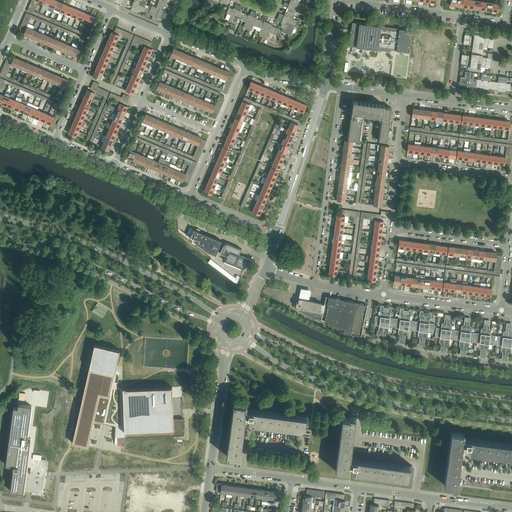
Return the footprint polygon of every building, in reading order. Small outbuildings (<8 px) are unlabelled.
[(44,0),(43,4),(41,7),(47,10),(50,0),(44,0)] [(55,0),(50,0),(47,10),(52,12),(54,8),(57,1),(55,0)] [(290,0),(289,3),(302,9),(303,5),(297,2),(298,0),(290,0)] [(60,11),(63,3),(57,1),(54,8),(60,11)] [(145,7),(133,2),(132,6),(133,6),(131,10),(130,10),(137,13),(138,9),(144,11),(146,7),(145,7)] [(65,13),(68,5),(63,3),(60,11),(65,13)] [(302,9),(289,3),(287,7),(288,8),(287,12),(292,14),(294,15),(296,11),(303,14),(305,10),(302,9)] [(162,10),(163,6),(158,4),(156,7),(152,5),(150,9),(161,14),(163,10),(162,10)] [(65,13),(64,15),(67,16),(68,14),(71,15),(74,8),(68,5),(65,13)] [(231,24),(237,9),(233,8),(233,9),(229,7),(226,13),(227,13),(225,19),(228,20),(227,23),(231,24)] [(76,18),(80,10),(74,8),(71,15),(76,18)] [(147,8),(146,12),(153,15),(151,19),(158,22),(158,21),(157,21),(159,17),(160,18),(161,14),(150,9),(147,8)] [(241,12),(241,11),(237,9),(231,24),(235,26),(238,18),(242,20),(244,14),(241,12)] [(82,20),(85,12),(80,10),(76,18),(82,20)] [(291,18),(292,14),(287,12),(286,11),(283,18),(295,24),(298,25),(300,21),(291,18)] [(88,22),(91,15),(85,12),(82,20),(88,22)] [(247,29),(252,16),(249,14),(248,15),(245,14),(244,14),(242,20),(246,21),(243,27),(247,29)] [(93,25),(96,17),(91,15),(88,22),(93,25)] [(257,26),(260,20),(256,19),(257,18),(252,16),(247,29),(251,30),(254,25),(257,26)] [(292,32),(295,24),(283,18),(280,23),(282,23),(280,27),(282,28),(281,31),(287,33),(288,34),(290,33),(291,33),(292,32)] [(257,26),(256,30),(260,31),(259,34),(260,34),(259,36),(262,37),(263,35),(268,23),(264,21),(264,22),(260,21),(260,20),(257,26)] [(409,52),(412,30),(352,22),(349,46),(378,50),(378,48),(409,52)] [(263,35),(262,38),(265,39),(266,37),(267,37),(269,31),(277,35),(279,40),(283,39),(279,29),(276,27),(276,26),(275,27),(272,25),(272,24),(268,23),(263,35)] [(29,37),(32,29),(27,26),(25,29),(24,32),(24,34),(29,37)] [(35,39),(38,31),(32,29),(29,37),(35,39)] [(479,41),(480,31),(475,30),(474,36),(470,35),(470,38),(464,37),(464,39),(479,41)] [(40,41),(44,34),(38,31),(35,39),(40,41)] [(116,33),(114,32),(112,31),(109,37),(117,40),(119,34),(116,33)] [(488,40),(489,38),(485,37),(486,32),(480,31),(479,41),(494,43),(494,41),(488,40)] [(46,44),(49,36),(44,34),(40,41),(46,44)] [(51,46),(55,38),(49,36),(46,44),(51,46)] [(114,46),(117,40),(109,37),(107,42),(114,46)] [(57,49),(60,41),(55,38),(51,46),(57,49)] [(477,51),(479,41),(464,39),(464,41),(469,42),(469,45),(473,45),(472,50),(477,51)] [(63,51),(66,43),(60,41),(57,49),(63,51)] [(484,47),(487,47),(488,45),(493,45),(494,43),(479,41),(477,51),(483,52),(484,47)] [(112,51),(114,46),(107,42),(104,48),(112,51)] [(68,53),(71,46),(66,43),(63,51),(68,53)] [(150,48),(147,46),(145,45),(142,51),(150,54),(152,49),(150,48)] [(74,56),(77,48),(71,46),(68,53),(74,56)] [(79,58),(82,50),(77,48),(74,56),(79,58)] [(112,51),(104,48),(102,53),(110,57),(112,51)] [(176,58),(179,50),(173,48),(170,55),(176,58)] [(182,60),(185,53),(179,50),(176,58),(182,60)] [(476,61),(477,51),(472,50),(471,55),(468,55),(467,58),(462,57),(461,59),(476,61)] [(147,60),(150,54),(142,51),(140,56),(147,60)] [(485,60),(486,57),(482,57),(483,52),(477,51),(476,61),(491,63),(491,61),(485,60)] [(107,62),(110,57),(102,53),(100,59),(107,62)] [(187,63),(190,55),(185,53),(182,60),(187,63)] [(193,65),(196,57),(190,55),(187,63),(193,65)] [(147,60),(140,56),(138,62),(145,65),(147,60)] [(16,67),(19,59),(14,57),(12,60),(11,63),(11,64),(16,67)] [(198,67),(201,60),(196,57),(193,65),(198,67)] [(22,69),(25,61),(19,59),(16,67),(22,69)] [(105,68),(107,62),(100,59),(97,65),(105,68)] [(475,71),(476,61),(461,59),(461,61),(467,62),(466,64),(470,65),(469,70),(475,71)] [(204,70),(207,62),(201,60),(198,67),(204,70)] [(27,71),(31,64),(25,61),(22,69),(27,71)] [(485,64),(491,65),(491,63),(476,61),(475,71),(480,72),(481,67),(484,67),(485,64)] [(143,71),(145,65),(138,62),(135,68),(143,71)] [(209,72),(212,64),(207,62),(204,70),(209,72)] [(33,74),(36,66),(31,64),(27,71),(33,74)] [(215,74),(218,67),(212,64),(209,72),(215,74)] [(103,73),(105,68),(97,65),(95,70),(103,73)] [(39,76),(42,69),(36,66),(33,74),(39,76)] [(220,77),(224,69),(218,67),(215,74),(220,77)] [(143,71),(135,68),(133,73),(140,76),(143,71)] [(44,78),(47,71),(42,69),(39,76),(44,78)] [(220,77),(219,80),(225,82),(226,79),(227,76),(228,74),(229,72),(224,69),(220,77)] [(100,79),(103,73),(95,70),(93,76),(100,79)] [(50,81),(53,73),(47,71),(44,78),(50,81)] [(468,87),(470,72),(465,71),(464,77),(460,77),(459,84),(463,85),(463,86),(468,87)] [(476,86),(477,79),(473,78),(474,72),(470,72),(468,87),(472,87),(472,86),(476,86)] [(55,83),(59,76),(53,73),(50,81),(55,83)] [(138,82),(140,76),(133,73),(131,79),(138,82)] [(484,89),(486,74),(482,74),(481,80),(477,79),(476,86),(480,87),(480,88),(484,89)] [(486,74),(484,89),(489,90),(489,88),(493,89),(494,81),(490,81),(491,75),(489,75),(486,74)] [(61,86),(64,78),(59,76),(55,83),(61,86)] [(494,81),(493,89),(497,89),(497,91),(501,91),(503,76),(499,76),(498,82),(494,81)] [(503,76),(501,91),(505,92),(506,90),(510,91),(511,83),(507,83),(507,77),(503,76)] [(66,88),(70,80),(64,78),(61,86),(66,88)] [(136,87),(138,82),(131,79),(128,84),(136,87)] [(162,91),(165,83),(159,81),(156,88),(162,91)] [(253,91),(256,83),(251,81),(248,88),(253,91)] [(168,93),(171,86),(165,83),(162,91),(168,93)] [(257,97),(259,93),(262,85),(256,83),(253,91),(252,94),(257,97)] [(133,93),(136,87),(128,84),(126,90),(133,93)] [(264,95),(268,88),(262,85),(259,93),(264,95)] [(173,95),(176,88),(171,86),(168,93),(173,95)] [(179,98),(182,90),(176,88),(173,95),(179,98)] [(270,98),(273,90),(268,88),(264,95),(270,98)] [(95,92),(90,90),(87,89),(85,94),(92,97),(95,92)] [(184,100),(187,93),(182,90),(179,98),(184,100)] [(275,100),(279,93),(273,90),(270,98),(275,100)] [(193,95),(190,103),(195,105),(198,98),(200,94),(194,92),(193,95)] [(6,105),(9,97),(10,95),(5,93),(4,95),(1,103),(6,105)] [(190,103),(193,95),(187,93),(184,100),(190,103)] [(281,103),(284,95),(279,93),(275,100),(281,103)] [(90,103),(92,97),(85,94),(82,100),(90,103)] [(287,105),(290,97),(284,95),(281,103),(287,105)] [(12,107),(15,100),(9,97),(6,105),(12,107)] [(15,100),(12,107),(17,110),(22,100),(22,99),(17,97),(15,100)] [(204,100),(201,107),(206,110),(209,102),(211,99),(205,97),(204,100)] [(292,107),(295,100),(290,97),(287,105),(292,107)] [(201,107),(204,100),(198,98),(195,105),(201,107)] [(17,110),(23,112),(27,102),(22,100),(17,110)] [(88,108),(90,103),(82,100),(80,105),(88,108)] [(298,110),(301,102),(295,100),(292,107),(298,110)] [(247,109),(250,104),(243,101),(240,106),(247,109)] [(384,105),(353,101),(348,139),(359,140),(362,118),(381,121),(379,140),(387,141),(391,108),(384,107),(384,105)] [(27,102),(23,112),(29,114),(32,107),(33,105),(27,102)] [(214,108),(215,105),(209,102),(206,110),(212,112),(212,111),(214,108)] [(303,112),(306,106),(307,105),(301,102),(298,110),(303,112)] [(128,106),(125,105),(120,103),(118,108),(125,111),(128,106)] [(108,104),(107,108),(114,111),(115,110),(117,111),(115,114),(123,117),(125,111),(118,108),(118,109),(108,104)] [(88,108),(80,105),(78,111),(85,114),(88,108)] [(245,115),(247,109),(240,106),(238,112),(245,115)] [(34,117),(37,109),(32,107),(29,114),(34,117)] [(40,119),(43,112),(37,109),(34,117),(40,119)] [(83,120),(85,114),(78,111),(75,116),(83,120)] [(45,122),(48,114),(43,112),(40,119),(45,122)] [(248,116),(245,115),(238,112),(235,117),(243,120),(245,121),(248,116)] [(51,124),(54,116),(48,114),(45,122),(51,124)] [(121,123),(123,117),(115,114),(113,119),(121,123)] [(148,124),(151,116),(146,114),(143,121),(148,124)] [(81,125),(83,120),(75,116),(73,122),(81,125)] [(154,126),(157,119),(151,116),(148,124),(154,126)] [(240,126),(243,120),(235,117),(233,123),(240,126)] [(121,123),(113,119),(111,125),(118,128),(121,123)] [(159,128),(162,121),(157,119),(154,126),(159,128)] [(165,131),(168,123),(162,121),(159,128),(165,131)] [(296,130),(298,125),(291,121),(288,127),(296,130)] [(78,131),(81,125),(73,122),(71,127),(78,131)] [(170,133),(173,126),(168,123),(165,131),(170,133)] [(240,126),(233,123),(231,128),(238,131),(240,126)] [(118,128),(111,125),(108,131),(116,134),(118,128)] [(176,135),(179,128),(173,126),(170,133),(176,135)] [(76,136),(78,131),(71,127),(68,133),(76,136)] [(293,136),(296,130),(288,127),(286,133),(293,136)] [(181,138),(185,130),(179,128),(176,135),(181,138)] [(236,137),(238,131),(231,128),(228,134),(236,137)] [(187,140),(190,133),(185,130),(181,138),(187,140)] [(114,139),(116,134),(108,131),(106,136),(114,139)] [(192,143),(196,135),(190,133),(187,140),(192,143)] [(291,141),(293,136),(286,133),(284,138),(291,141)] [(233,142),(236,137),(228,134),(226,139),(233,142)] [(200,141),(201,138),(201,137),(196,135),(192,143),(198,145),(198,144),(200,141)] [(111,145),(114,139),(106,136),(104,142),(111,145)] [(289,147),(291,141),(284,138),(281,144),(289,147)] [(231,148),(233,142),(226,139),(224,145),(231,148)] [(109,151),(111,145),(104,142),(101,147),(109,151)] [(289,147),(281,144),(279,149),(286,152),(289,147)] [(228,155),(230,150),(223,146),(221,152),(228,155)] [(284,158),(286,152),(279,149),(276,155),(284,158)] [(132,160),(136,152),(130,150),(127,157),(132,160)] [(138,162),(141,155),(136,152),(132,160),(138,162)] [(226,161),(228,155),(221,152),(218,158),(226,161)] [(143,164),(147,157),(141,155),(138,162),(143,164)] [(282,163),(284,158),(276,155),(274,160),(282,163)] [(149,167),(152,159),(147,157),(143,164),(149,167)] [(218,158),(216,163),(223,166),(226,168),(228,162),(226,161),(218,158)] [(155,169),(158,162),(152,159),(149,167),(155,169)] [(279,169),(282,163),(274,160),(272,166),(279,169)] [(166,174),(170,164),(164,161),(163,164),(160,171),(166,174)] [(160,171),(163,164),(158,162),(155,169),(160,171)] [(221,172),(223,166),(216,163),(214,169),(221,172)] [(176,166),(170,164),(166,174),(171,176),(175,169),(176,166)] [(276,176),(279,170),(271,167),(269,173),(276,176)] [(177,179),(180,171),(175,169),(171,176),(177,179)] [(218,177),(221,172),(214,169),(211,174),(218,177)] [(183,181),(183,180),(184,177),(185,175),(186,173),(180,171),(177,179),(183,181)] [(274,181),(276,176),(269,173),(266,178),(274,181)] [(216,183),(218,177),(211,174),(209,180),(216,183)] [(272,187),(274,181),(266,178),(264,184),(272,187)] [(214,188),(216,183),(209,180),(206,185),(214,188)] [(272,187),(264,184),(262,189),(269,193),(272,187)] [(211,194),(214,188),(206,185),(204,191),(211,194)] [(259,188),(256,193),(259,195),(267,198),(269,193),(262,189),(259,188)] [(264,204),(267,198),(259,195),(257,200),(264,204)] [(262,209),(264,204),(257,200),(254,206),(262,209)] [(260,215),(262,209),(254,206),(252,212),(260,215)] [(222,241),(193,229),(189,237),(207,251),(216,255),(222,241)] [(241,249),(229,244),(228,243),(227,243),(226,243),(225,244),(224,244),(223,245),(222,246),(220,253),(227,256),(224,261),(244,269),(248,258),(239,254),(241,249)] [(310,291),(300,289),(298,298),(309,300),(310,291)] [(367,305),(341,299),(326,296),(324,304),(300,299),(298,308),(302,309),(302,312),(313,318),(324,320),(328,321),(328,324),(334,327),(344,329),(343,332),(361,336),(367,305)] [(384,322),(386,307),(384,307),(383,311),(381,311),(380,316),(375,315),(374,320),(384,322)] [(394,323),(395,318),(390,318),(391,313),(388,312),(389,308),(386,307),(384,322),(394,323)] [(404,324),(406,310),(403,310),(403,314),(400,314),(400,319),(395,318),(394,323),(404,324)] [(414,325),(415,321),(410,320),(410,315),(408,315),(409,310),(406,310),(404,324),(414,325)] [(424,327),(426,313),(423,313),(422,317),(420,316),(419,321),(415,321),(414,325),(424,327)] [(428,313),(426,313),(424,327),(434,328),(434,323),(429,323),(430,318),(428,317),(428,313)] [(445,333),(447,319),(444,319),(444,323),(441,323),(441,328),(436,327),(435,332),(445,333)] [(455,335),(456,330),(451,329),(451,324),(449,324),(450,320),(447,319),(445,333),(455,335)] [(383,335),(384,322),(374,320),(374,325),(379,326),(378,331),(380,331),(380,335),(383,335)] [(394,327),(394,323),(384,322),(383,335),(385,336),(386,332),(388,332),(389,327),(394,327)] [(465,336),(467,322),(464,322),(463,326),(461,326),(461,331),(456,330),(455,335),(465,336)] [(475,337),(475,333),(471,332),(471,327),(469,327),(470,323),(467,322),(465,336),(475,337)] [(402,338),(404,324),(394,323),(394,327),(398,328),(398,333),(400,334),(399,338),(402,338)] [(413,330),(414,325),(404,324),(402,338),(405,338),(405,334),(408,335),(408,329),(413,330)] [(422,341),(424,327),(414,325),(413,330),(418,331),(417,336),(420,336),(419,340),(422,341)] [(485,339),(487,325),(484,325),(483,329),(481,328),(480,333),(475,333),(475,337),(485,339)] [(489,325),(487,325),(485,339),(495,340),(495,335),(490,335),(491,330),(489,330),(489,325)] [(433,333),(434,328),(424,327),(422,341),(425,341),(425,337),(427,337),(428,332),(433,333)] [(507,342),(509,328),(506,327),(505,332),(503,331),(502,336),(497,336),(497,340),(507,342)] [(443,347),(445,333),(435,332),(435,337),(440,337),(439,342),(441,343),(441,347),(443,347)] [(454,339),(455,335),(445,333),(443,347),(446,348),(447,344),(449,344),(450,339),(454,339)] [(463,350),(465,336),(455,335),(454,339),(459,340),(459,345),(461,345),(460,350),(463,350)] [(474,342),(475,337),(465,336),(463,350),(466,350),(466,346),(469,347),(469,341),(474,342)] [(483,353),(485,339),(475,337),(474,342),(479,343),(478,348),(481,348),(480,352),(483,353)] [(494,345),(495,340),(485,339),(483,353),(486,353),(486,349),(488,349),(489,344),(494,345)] [(505,356),(507,342),(497,340),(496,345),(501,346),(500,351),(503,351),(502,355),(505,356)] [(94,344),(72,443),(88,446),(93,421),(94,419),(104,421),(104,422),(107,423),(108,422),(115,423),(115,426),(115,437),(125,437),(173,435),(184,435),(183,418),(173,418),(172,397),(182,397),(182,386),(123,388),(122,388),(118,387),(118,375),(114,374),(115,372),(116,366),(120,350),(94,344)] [(245,409),(246,404),(234,403),(227,456),(239,457),(245,418),(252,419),(252,422),(304,429),(306,416),(253,409),(253,410),(245,409)] [(27,438),(31,405),(18,404),(18,407),(13,407),(6,464),(13,465),(13,468),(10,490),(23,492),(30,441),(31,438),(27,438)] [(410,466),(357,459),(358,455),(351,454),(355,419),(342,417),(335,470),(347,472),(348,465),(356,466),(356,471),(408,479),(410,466)] [(444,485),(457,486),(462,447),(469,448),(469,451),(511,456),(511,443),(470,438),(470,439),(462,438),(462,433),(451,432),(444,485)] [(227,493),(228,484),(221,483),(221,484),(217,483),(216,491),(227,493)] [(273,505),(274,499),(275,491),(269,490),(267,504),(267,505),(273,505)]
